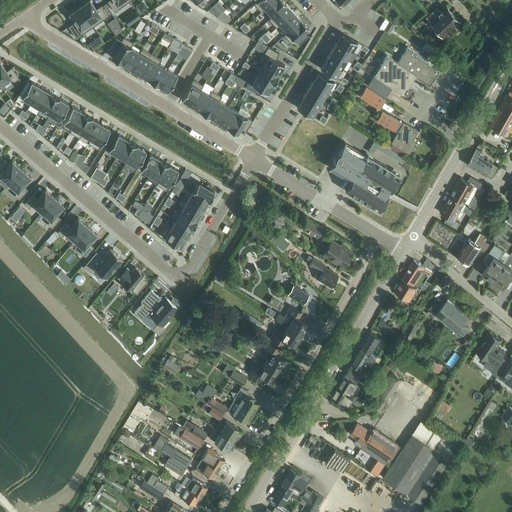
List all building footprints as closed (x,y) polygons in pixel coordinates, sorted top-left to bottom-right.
[(90,0),(87,0),(79,6),(93,26),(108,15),(101,5),(96,8),(90,0)] [(129,0),(108,0),(107,1),(114,11),(130,1),(129,0)] [(257,0),(254,3),(261,11),(273,0),(257,0)] [(282,0),(273,0),(261,11),(262,12),(265,8),(272,16),(268,19),(269,19),(286,3),(282,0)] [(286,3),(269,19),(276,27),(293,11),(286,3)] [(213,4),(208,9),(216,17),(221,12),(213,4)] [(79,6),(69,13),(75,22),(69,26),(76,37),(83,33),(93,26),(79,6)] [(446,36),(462,21),(447,6),(437,16),(432,11),(427,16),(440,29),(438,32),(442,36),(445,34),(446,36)] [(221,12),(216,17),(226,23),(231,19),(223,10),(221,12)] [(293,11),(276,27),(280,24),(287,31),(283,35),(284,35),(301,19),(293,11)] [(301,19),(284,35),(291,43),(308,27),(301,19)] [(342,32),(336,41),(352,50),(357,41),(342,32)] [(123,36),(111,57),(121,63),(131,47),(134,42),(123,36)] [(336,41),(331,50),(346,59),(352,50),(336,41)] [(183,43),(180,48),(190,53),(193,49),(183,43)] [(268,46),(259,62),(279,74),(285,64),(275,59),(279,53),(268,46)] [(373,75),(403,95),(416,75),(430,84),(439,71),(415,54),(416,52),(408,46),(397,62),(387,55),(373,75)] [(131,47),(121,63),(130,68),(139,52),(131,47)] [(139,52),(130,68),(139,73),(152,53),(142,47),(139,52)] [(331,50),(326,59),(341,68),(346,59),(331,50)] [(152,53),(139,73),(149,79),(159,63),(161,59),(152,53)] [(326,59),(320,68),(336,77),(341,68),(326,59)] [(0,61),(0,83),(1,84),(11,77),(13,81),(19,77),(11,67),(6,71),(0,61)] [(261,63),(255,73),(273,84),(279,74),(259,62),(258,62),(261,63)] [(159,63),(149,79),(158,85),(168,69),(159,63)] [(168,69),(158,85),(167,90),(177,74),(168,69)] [(318,71),(313,80),(328,89),(334,80),(318,71)] [(248,80),(244,86),(253,91),(254,92),(255,92),(258,87),(267,93),(273,84),(255,73),(250,81),(248,80)] [(193,79),(181,99),(191,105),(201,89),(203,85),(193,79)] [(385,96),(390,90),(372,79),(368,85),(385,96)] [(313,80),(307,89),(323,98),(328,89),(313,80)] [(31,81),(21,97),(31,102),(40,87),(31,81)] [(338,83),(335,88),(340,92),(344,86),(338,83)] [(378,108),(384,98),(366,86),(360,96),(378,108)] [(511,86),(490,125),(508,135),(511,127),(511,86)] [(40,87),(31,102),(40,108),(50,92),(40,87)] [(201,89),(191,105),(199,110),(209,94),(201,89)] [(307,89),(302,98),(318,107),(323,98),(307,89)] [(209,94),(199,110),(209,116),(219,100),(222,96),(212,90),(209,94)] [(50,92),(40,108),(49,114),(59,98),(50,92)] [(333,97),(330,102),(335,105),(338,100),(333,97)] [(59,98),(49,114),(59,119),(68,103),(59,98)] [(302,98),(297,107),(312,116),(318,107),(302,98)] [(219,100),(209,116),(219,122),(228,106),(219,100)] [(330,102),(327,107),(332,110),(335,105),(330,102)] [(72,106),(63,122),(72,127),(72,128),(82,112),(72,106)] [(228,106),(219,122),(228,127),(238,111),(228,106)] [(238,111),(228,127),(237,133),(240,128),(246,131),(252,120),(247,117),(238,111)] [(382,111),(376,121),(398,133),(392,142),(409,152),(414,142),(411,140),(414,134),(416,130),(404,123),(382,111)] [(72,127),(69,131),(79,137),(82,133),(81,133),(91,117),(82,112),(72,128),(72,127)] [(322,115),(319,120),(324,123),(327,118),(322,115)] [(91,117),(81,133),(82,133),(90,138),(91,139),(100,123),(91,117)] [(90,138),(88,143),(98,149),(110,129),(100,123),(91,139),(90,138)] [(118,133),(108,149),(118,155),(127,139),(118,133)] [(127,139),(118,155),(126,160),(127,161),(136,145),(127,139)] [(344,141),(329,167),(330,167),(350,180),(345,189),(378,209),(388,194),(390,190),(399,175),(366,154),(345,142),(344,141)] [(126,160),(124,165),(134,170),(146,150),(136,145),(127,161),(126,160)] [(68,154),(71,149),(66,146),(63,151),(68,154)] [(467,164),(468,165),(468,164),(492,178),(498,167),(479,156),(482,151),(476,148),(467,164)] [(74,151),(69,159),(75,164),(76,164),(80,156),(81,155),(74,151)] [(150,153),(140,169),(150,174),(159,158),(150,153)] [(76,164),(75,164),(79,167),(84,158),(80,156),(76,164)] [(159,158),(150,174),(159,180),(169,164),(159,158)] [(0,165),(0,182),(5,187),(21,168),(12,160),(3,169),(0,165)] [(159,180),(156,184),(166,190),(178,170),(169,164),(159,180)] [(21,168),(5,187),(8,183),(18,191),(14,195),(19,199),(27,189),(23,185),(31,176),(21,168)] [(181,175),(177,181),(183,185),(186,179),(181,175)] [(461,177),(451,194),(465,202),(475,185),(480,188),(483,182),(471,175),(468,181),(461,177)] [(198,181),(192,191),(208,201),(214,191),(198,181)] [(176,182),(173,186),(174,187),(179,190),(182,186),(177,182),(176,182)] [(32,194),(24,203),(29,207),(32,204),(41,212),(54,197),(45,189),(37,198),(32,194)] [(192,191),(187,200),(203,210),(208,201),(192,191)] [(451,194),(441,211),(448,215),(445,221),(457,228),(460,222),(455,219),(465,202),(451,194)] [(54,197),(41,212),(50,220),(47,223),(52,228),(60,218),(56,214),(64,205),(54,197)] [(181,209),(197,219),(203,210),(187,200),(181,209)] [(19,206),(14,211),(19,216),(24,210),(19,206)] [(177,207),(171,216),(175,219),(176,219),(191,228),(197,219),(181,209),(177,207)] [(138,215),(137,216),(148,223),(153,215),(142,209),(141,210),(138,215)] [(65,222),(57,232),(62,236),(65,232),(74,240),(87,225),(78,217),(70,226),(65,222)] [(170,228),(186,238),(191,228),(176,219),(175,219),(170,228)] [(303,229),(318,237),(323,228),(308,220),(303,229)] [(265,223),(261,228),(267,231),(270,226),(265,223)] [(87,225),(74,240),(83,248),(80,252),(85,256),(93,247),(89,242),(96,233),(87,225)] [(168,226),(162,236),(180,247),(186,238),(170,228),(168,226)] [(276,231),(269,239),(276,244),(283,237),(276,231)] [(457,255),(470,263),(481,247),(485,250),(490,244),(485,240),(487,238),(481,233),(475,241),(469,237),(457,255)] [(332,239),(323,253),(343,266),(352,252),(332,239)] [(490,262),(483,272),(487,275),(486,276),(491,280),(492,278),(493,279),(511,254),(506,250),(495,243),(485,259),(490,262)] [(94,254),(83,266),(90,272),(95,267),(106,277),(122,258),(117,254),(118,252),(113,248),(112,249),(108,247),(101,255),(99,258),(94,254)] [(511,254),(493,279),(495,280),(494,282),(499,285),(500,284),(504,286),(510,276),(511,277),(511,254)] [(321,271),(317,277),(318,277),(317,279),(322,283),(324,281),(331,286),(338,275),(325,266),(326,265),(314,257),(313,258),(310,262),(309,263),(321,271)] [(414,259),(403,276),(421,287),(432,269),(435,265),(430,261),(426,259),(423,264),(420,262),(421,262),(420,261),(419,262),(414,259)] [(223,261),(215,276),(225,282),(234,267),(223,261)] [(127,268),(118,278),(122,281),(121,283),(130,291),(131,289),(137,293),(147,282),(141,277),(144,275),(135,267),(131,271),(127,268)] [(421,288),(421,287),(403,276),(395,289),(410,298),(415,289),(419,292),(421,288)] [(113,282),(106,291),(110,294),(117,286),(113,282)] [(293,284),(287,294),(302,304),(309,294),(293,284)] [(142,302),(134,312),(141,319),(147,312),(158,322),(153,328),(159,334),(165,327),(162,325),(179,305),(172,299),(171,301),(165,296),(163,299),(151,289),(141,301),(142,302)] [(447,321),(458,307),(453,303),(455,301),(449,296),(440,307),(434,302),(430,307),(447,321)] [(274,318),(287,325),(302,335),(309,323),(299,317),(302,312),(290,305),(284,315),(278,312),(274,318)] [(268,307),(265,312),(271,315),(274,310),(268,307)] [(458,307),(447,321),(463,335),(468,329),(462,324),(470,314),(464,309),(463,310),(458,307)] [(262,322),(242,310),(239,317),(258,328),(262,322)] [(412,338),(422,321),(414,317),(404,334),(412,338)] [(376,328),(388,334),(393,326),(381,319),(376,328)] [(302,335),(287,325),(284,331),(277,327),(270,338),(282,345),(285,340),(295,346),(302,335)] [(491,331),(478,350),(489,358),(497,363),(491,372),(496,375),(507,360),(502,357),(505,352),(497,346),(502,339),(491,331)] [(370,332),(361,347),(369,352),(370,352),(379,337),(370,332)] [(467,339),(463,344),(468,348),(471,343),(467,339)] [(264,362),(279,371),(286,360),(276,354),(279,348),(267,341),(261,352),(268,356),(264,362)] [(361,347),(361,348),(352,362),(367,371),(372,363),(371,363),(376,355),(370,352),(369,352),(361,347)] [(511,355),(498,374),(505,379),(503,382),(511,387),(511,355)] [(167,358),(163,365),(174,372),(178,365),(167,358)] [(279,371),(264,362),(261,367),(254,363),(247,374),(259,381),(262,376),(272,382),(279,371)] [(363,371),(351,364),(346,373),(358,380),(363,371)] [(233,369),(228,376),(242,384),(246,378),(233,369)] [(390,373),(366,410),(374,415),(398,378),(390,373)] [(361,384),(345,374),(339,385),(354,394),(361,384)] [(339,385),(332,396),(348,405),(350,402),(356,406),(360,401),(355,398),(356,396),(354,395),(354,394),(339,385)] [(241,386),(235,395),(233,399),(234,400),(254,412),(259,403),(254,400),(255,399),(249,395),(251,393),(241,386)] [(209,396),(206,401),(223,412),(226,406),(209,396)] [(248,422),(254,412),(234,400),(234,401),(229,408),(229,413),(241,420),(242,419),(248,422)] [(442,400),(437,409),(445,414),(450,405),(442,400)] [(219,418),(223,412),(206,401),(205,402),(211,406),(207,411),(219,418)] [(161,405),(157,411),(162,414),(165,408),(161,405)] [(511,408),(509,406),(502,415),(511,422),(511,420),(511,408)] [(226,420),(220,430),(219,430),(236,441),(242,431),(236,428),(237,427),(226,420)] [(358,423),(351,433),(357,437),(356,439),(356,438),(355,439),(356,440),(354,441),(386,462),(387,460),(388,461),(389,460),(388,459),(388,458),(393,462),(384,476),(422,502),(451,457),(413,432),(403,447),(374,428),(371,432),(358,423)] [(195,424),(191,431),(203,439),(208,432),(195,424)] [(198,448),(203,439),(191,431),(185,427),(179,437),(198,448)] [(209,437),(214,440),(219,443),(218,444),(224,448),(225,446),(230,450),(236,441),(219,430),(215,427),(209,437)] [(469,437),(465,442),(470,445),(474,440),(469,437)] [(165,442),(160,450),(171,457),(186,467),(191,458),(176,449),(165,442)] [(218,468),(224,459),(219,456),(220,454),(207,447),(201,457),(202,457),(218,468)] [(110,453),(108,456),(117,462),(122,464),(123,461),(119,459),(119,457),(110,453)] [(181,474),(186,467),(171,457),(171,458),(169,456),(164,464),(181,474)] [(213,477),(218,468),(202,457),(196,467),(197,469),(207,475),(207,474),(213,477)] [(273,497),(284,503),(292,489),(299,493),(308,479),(301,475),(301,474),(291,468),(273,497)] [(159,477),(152,473),(147,481),(153,484),(164,491),(165,492),(168,486),(157,479),(159,477)] [(193,476),(186,487),(201,496),(207,487),(201,483),(202,482),(193,476)] [(144,479),(139,486),(159,498),(164,491),(153,484),(147,481),(144,479)] [(98,484),(89,498),(93,501),(104,484),(100,481),(98,484)] [(180,497),(180,496),(184,498),(183,499),(189,503),(190,502),(195,505),(201,496),(186,487),(185,486),(182,491),(177,488),(174,493),(180,497)] [(316,509),(323,497),(324,496),(313,490),(311,492),(306,488),(299,500),(305,503),(302,508),(309,511),(318,511),(319,510),(316,509)] [(171,501),(167,507),(168,508),(165,511),(185,511),(184,511),(185,510),(171,501)]
